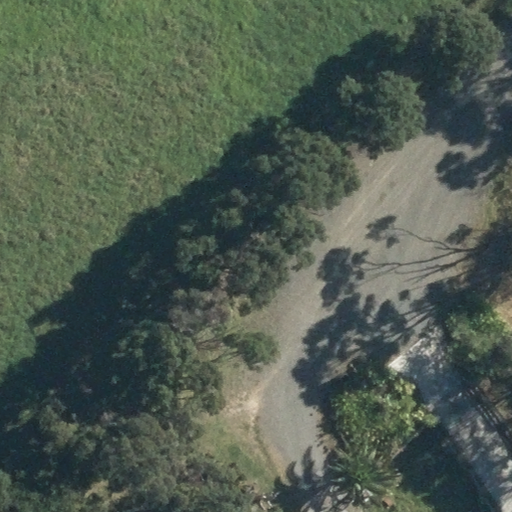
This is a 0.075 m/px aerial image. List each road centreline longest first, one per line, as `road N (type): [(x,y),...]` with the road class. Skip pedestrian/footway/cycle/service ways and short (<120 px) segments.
road 1 (unclassified): [(245,403),(404,183),(511,70)]
road 2 (track): [(245,403),(91,511)]
